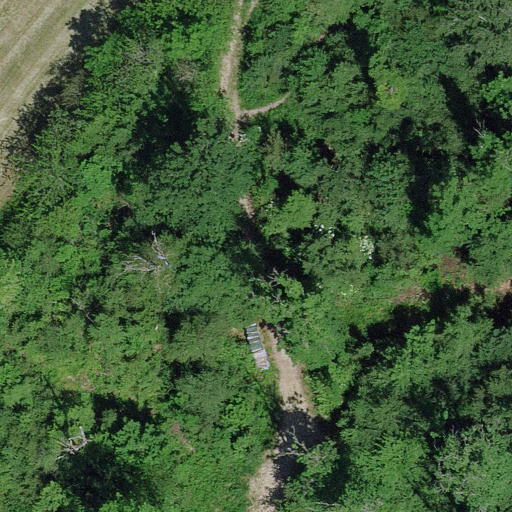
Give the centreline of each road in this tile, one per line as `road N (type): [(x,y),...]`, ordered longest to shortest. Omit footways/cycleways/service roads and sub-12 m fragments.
road 1 (track): [(233,148),(258,193),(285,429)]
road 2 (track): [(261,0),(236,44),(233,148)]
